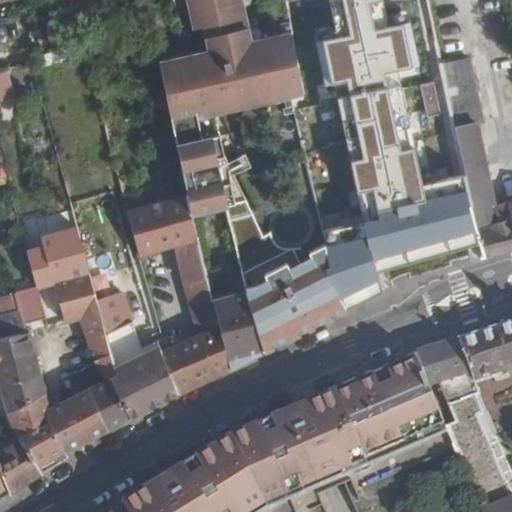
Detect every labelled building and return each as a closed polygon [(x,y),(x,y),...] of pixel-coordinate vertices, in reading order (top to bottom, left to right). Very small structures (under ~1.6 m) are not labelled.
[(0,0),(0,11),(19,7),(17,0),(0,0)] [(184,0),(194,54),(157,61),(173,144),(199,139),(195,118),(303,98),(290,33),(248,41),(240,0),(184,0)] [(361,16),(358,0),(325,0),(330,22),(361,16)] [(39,75),(33,44),(8,49),(14,79),(39,75)] [(446,73),(441,48),(366,63),(370,90),(329,98),(338,142),(430,123),(430,126),(428,127),(430,143),(435,142),(448,204),(473,199),(464,158),(446,73)] [(485,132),(472,68),(446,73),(464,158),(485,154),(481,133),(485,132)] [(0,71),(0,101),(13,98),(6,70),(0,71)] [(353,204),(338,142),(304,149),(319,212),(353,204)] [(495,196),(485,154),(464,158),(473,199),(473,201),(492,197),(495,196)] [(511,259),(511,211),(511,209),(495,213),(492,197),(473,201),(476,212),(487,267),(511,259)] [(228,205),(230,221),(249,219),(247,203),(228,205)] [(346,233),(344,210),(319,214),(324,234),(325,237),(346,233)] [(202,257),(191,211),(128,222),(140,267),(182,258),(191,296),(208,293),(210,291),(204,266),(202,257)] [(487,267),(476,212),(389,237),(402,290),(487,267)] [(334,274),(325,237),(324,234),(296,241),(309,289),(327,280),(326,278),(334,274)] [(387,299),(362,251),(355,253),(359,261),(334,274),(326,278),(327,280),(347,320),(387,299)] [(214,263),(212,254),(202,257),(204,266),(214,263)] [(319,318),(311,294),(302,296),(297,283),(248,301),(249,304),(260,341),(319,318)] [(100,324),(89,284),(14,303),(26,343),(67,332),(100,324)] [(26,343),(14,303),(0,306),(0,330),(2,337),(18,333),(20,344),(26,343)] [(260,341),(249,304),(214,316),(221,341),(231,379),(266,361),(260,341)] [(473,383),(511,369),(511,323),(455,342),(469,375),(473,383)] [(115,380),(100,324),(67,332),(69,342),(86,338),(89,348),(101,345),(102,352),(97,354),(99,365),(93,367),(96,377),(70,390),(75,406),(68,410),(69,417),(66,417),(71,436),(76,437),(82,454),(128,430),(107,385),(115,380)] [(231,379),(221,341),(201,345),(211,389),(231,379)] [(469,375),(455,342),(415,355),(418,364),(428,388),(469,375)] [(0,372),(32,363),(26,343),(20,344),(0,348),(0,372)] [(97,354),(102,352),(101,345),(89,348),(93,367),(99,365),(97,354)] [(211,389),(201,345),(164,363),(179,405),(211,389)] [(164,363),(162,357),(115,380),(107,385),(128,430),(179,405),(164,363)] [(39,393),(32,363),(0,372),(0,387),(16,382),(19,392),(23,391),(25,398),(39,393)] [(235,437),(123,505),(126,511),(249,511),(268,501),(366,460),(363,454),(402,438),(400,432),(412,427),(415,434),(443,422),(441,418),(428,388),(418,364),(391,375),(393,382),(381,387),(377,381),(339,398),(338,394),(264,425),(235,437)] [(42,407),(39,393),(25,398),(23,391),(19,392),(16,382),(0,387),(0,404),(5,421),(42,407)] [(485,413),(477,394),(458,401),(454,391),(440,396),(444,407),(448,405),(451,415),(441,418),(443,422),(445,428),(460,423),(485,413)] [(54,442),(48,430),(47,421),(42,407),(5,421),(14,447),(43,438),(46,443),(54,442)] [(71,436),(66,417),(69,417),(68,410),(47,421),(48,430),(54,442),(63,463),(82,454),(76,437),(71,436)] [(463,431),(460,423),(445,428),(449,436),(463,431)] [(63,463),(54,442),(46,443),(43,438),(14,447),(16,452),(19,450),(36,477),(63,463)] [(36,477),(19,450),(16,452),(0,459),(0,476),(6,497),(8,504),(41,485),(36,477)] [(511,511),(511,497),(481,510),(482,511),(511,511)]
